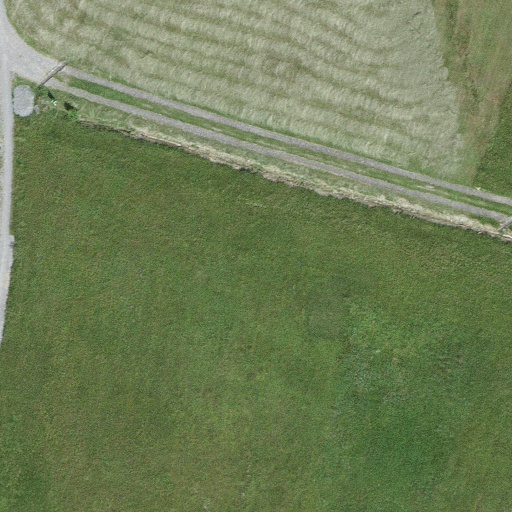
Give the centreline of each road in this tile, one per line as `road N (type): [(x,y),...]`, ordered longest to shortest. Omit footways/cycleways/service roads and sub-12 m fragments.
road 1 (track): [(5,54),(63,81),(511,218)]
road 2 (track): [(0,263),(5,54)]
